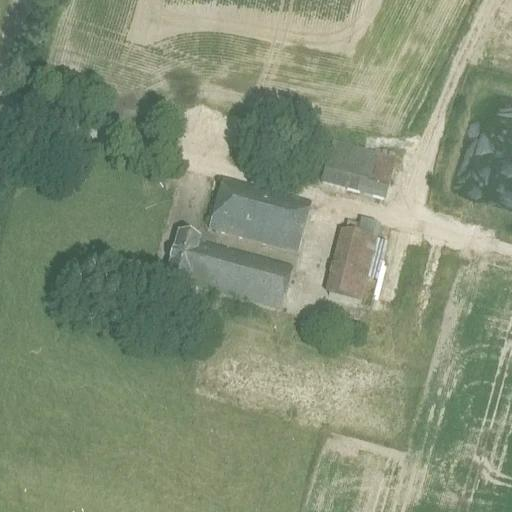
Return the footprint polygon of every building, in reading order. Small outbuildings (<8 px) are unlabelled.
[(511,193),(511,128),(487,122),(476,164),(501,170),(496,189),(511,193)] [(384,201),(395,162),(356,151),(345,191),(384,201)] [(311,204),(223,180),(209,231),(297,255),(311,204)] [(376,242),(340,233),(332,264),(369,273),(376,242)] [(178,237),(165,283),(186,289),(187,286),(281,313),(293,272),(198,245),(199,243),(178,237)] [(369,273),(332,264),(324,298),(360,307),(369,273)]
